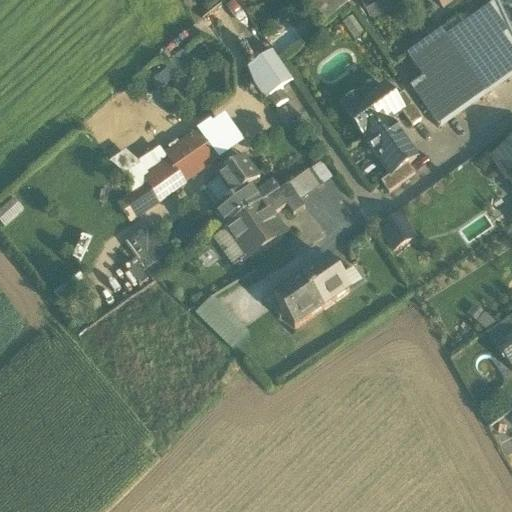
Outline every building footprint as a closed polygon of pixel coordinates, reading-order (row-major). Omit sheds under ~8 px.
[(347,5),(343,0),(312,0),(310,2),(326,22),(347,5)] [(393,11),(386,0),(359,0),(372,22),(393,11)] [(434,0),(442,10),(456,0),(434,0)] [(462,27),(445,39),(485,96),(511,77),(511,41),(495,4),(462,27)] [(457,20),(440,32),(445,39),(462,27),(457,20)] [(438,129),(485,96),(445,39),(440,32),(406,56),(423,80),(410,89),(438,129)] [(194,65),(183,52),(170,63),(182,76),(194,65)] [(271,53),(249,69),(269,99),(280,91),(292,83),(271,53)] [(180,76),(171,66),(153,82),(162,92),(180,76)] [(347,116),(364,140),(389,122),(389,123),(401,114),(402,113),(394,101),(385,89),(364,103),(358,96),(342,107),(348,115),(347,116)] [(269,99),(277,108),(287,101),(280,91),(269,99)] [(401,114),(411,128),(422,120),(404,94),(394,101),(402,113),(401,114)] [(230,121),(217,130),(227,147),(244,136),(230,121)] [(416,160),(389,123),(389,122),(364,140),(390,177),(391,178),(407,166),(416,160)] [(196,138),(174,154),(175,155),(167,161),(183,183),(190,178),(190,177),(212,161),(196,138)] [(511,145),(492,160),(506,180),(511,176),(511,145)] [(138,164),(141,167),(147,176),(167,161),(159,149),(138,164)] [(242,158),(217,176),(218,178),(233,198),(248,186),(248,187),(249,187),(259,180),(242,158)] [(124,201),(137,219),(168,198),(166,195),(183,183),(167,161),(147,176),(146,176),(151,183),(135,193),(124,201)] [(321,164),(307,174),(318,190),(332,180),(321,164)] [(381,184),(388,194),(414,176),(407,166),(391,178),(390,177),(381,184)] [(141,167),(124,177),(135,193),(151,183),(146,176),(147,176),(141,167)] [(300,202),(318,190),(307,174),(288,186),(300,202)] [(207,191),(204,193),(216,210),(233,198),(218,178),(207,191)] [(224,231),(214,238),(235,267),(246,259),(246,260),(284,235),(272,217),(286,207),(277,193),(279,192),(273,183),(260,191),(262,195),(256,199),(248,187),(248,186),(233,198),(216,210),(214,211),(226,228),(223,231),(224,231)] [(286,207),(293,216),(304,209),(300,202),(288,186),(288,185),(279,192),(277,193),(286,207)] [(0,219),(4,224),(21,208),(13,199),(0,211),(0,219)] [(129,224),(137,219),(124,201),(117,206),(129,224)] [(400,217),(380,229),(393,251),(413,239),(400,217)] [(125,244),(151,282),(163,274),(156,264),(165,257),(146,229),(125,244)] [(148,282),(134,263),(125,269),(138,288),(148,282)] [(329,263),(303,281),(323,311),(349,292),(340,279),(329,263)] [(353,270),(340,279),(349,292),(362,283),(353,270)] [(54,297),(71,320),(91,305),(88,299),(93,295),(79,277),(54,297)] [(294,331),(323,311),(303,281),(274,301),(294,331)] [(230,355),(249,336),(214,301),(195,320),(230,355)] [(496,325),(484,314),(475,323),(487,334),(496,325)] [(511,317),(487,336),(493,345),(511,331),(511,317)] [(511,331),(493,345),(511,371),(511,331)]
